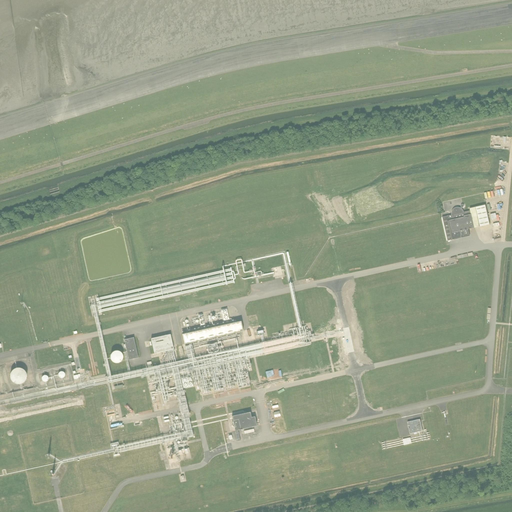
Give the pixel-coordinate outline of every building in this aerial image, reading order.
[(483,193),(485,199),(502,196),(501,190),(483,193)] [(461,209),(462,208),(463,207),(464,207),(464,205),(463,205),(461,205),(461,206),(461,207),(460,208),(459,208),(458,207),(457,207),(456,208),(454,208),(453,209),(452,210),(452,211),(451,213),(451,214),(451,215),(442,217),(447,241),(470,236),(468,229),(489,224),(485,205),(469,208),(470,211),(464,212),(463,211),(463,210),(462,210),(462,209),(461,209)] [(230,285),(237,283),(236,279),(237,279),(234,268),(229,269),(228,266),(223,267),(228,283),(230,282),(230,285)] [(182,334),(184,344),(243,331),(241,321),(182,334)] [(151,339),(154,353),(173,349),(170,334),(151,339)] [(138,358),(133,337),(124,340),(128,360),(138,358)] [(232,416),(235,430),(256,426),(254,417),(251,417),(250,412),(232,416)] [(422,431),(419,419),(407,422),(410,433),(422,431)]
